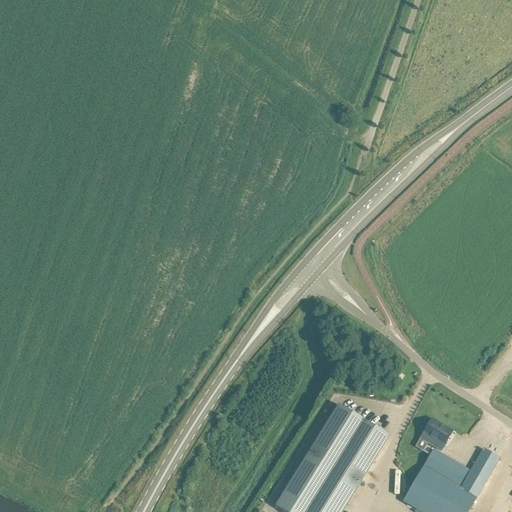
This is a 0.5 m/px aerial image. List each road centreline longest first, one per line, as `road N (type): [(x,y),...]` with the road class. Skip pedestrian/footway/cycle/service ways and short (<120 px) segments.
road 1 (tertiary): [(462,124),(417,152),(312,253)]
road 2 (tertiary): [(324,265),(462,124)]
road 3 (unclassified): [(511,423),(371,320)]
road 4 (tertiary): [(228,372),(143,511)]
road 5 (unclassified): [(364,153),(417,0)]
road 6 (unknown): [(424,365),(357,511)]
road 7 (tertiary): [(228,372),(312,279)]
road 8 (tertiary): [(298,269),(228,372)]
